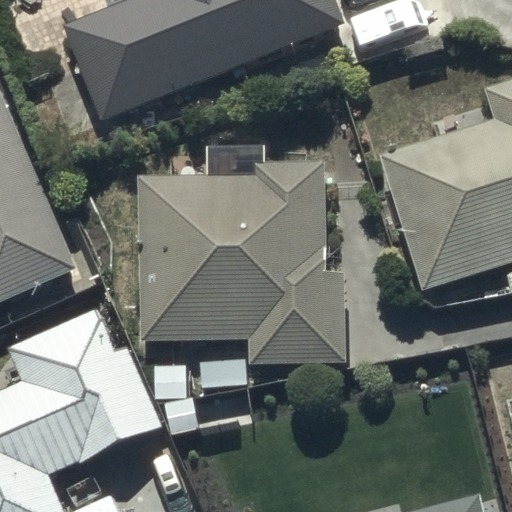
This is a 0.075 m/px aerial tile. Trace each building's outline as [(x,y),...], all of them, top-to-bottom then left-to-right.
[(97,0),(104,19),(51,38),(93,134),(340,34),(327,0),(97,0)] [(488,132),(371,168),(416,304),(511,274),(511,89),(478,100),(488,132)] [(0,109),(0,307),(73,276),(0,109)] [(246,187),(133,186),(132,351),(245,352),(244,376),(340,376),(340,290),(324,290),(324,171),(246,171),(246,187)] [(0,361),(15,395),(0,400),(0,511),(111,511),(107,502),(83,511),(56,511),(46,490),(154,443),(119,363),(105,369),(84,320),(0,356),(0,361)]
